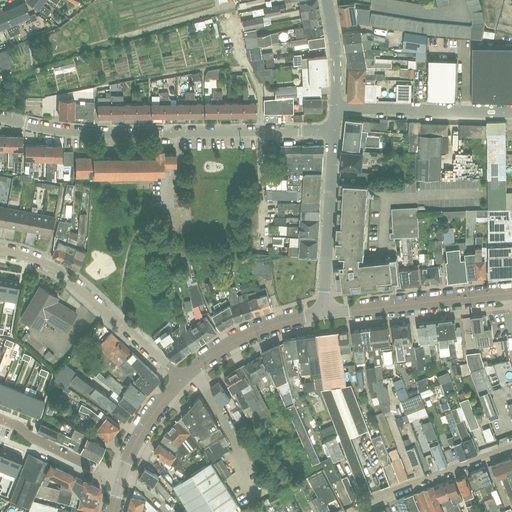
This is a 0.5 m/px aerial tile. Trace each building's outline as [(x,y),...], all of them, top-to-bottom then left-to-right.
[(44,1),(43,0),(26,0),(47,16),(51,10),(42,4),(44,1)] [(303,0),(298,1),(300,10),(318,6),(316,0),(303,0)] [(511,0),(482,0),(485,23),(488,26),(496,28),(496,29),(511,33),(511,0)] [(14,7),(20,20),(24,18),(26,24),(37,19),(34,14),(29,16),(24,3),(14,7)] [(480,3),(469,7),(471,13),(482,9),(480,3)] [(286,4),(271,7),(251,11),(252,17),(264,15),(265,17),(281,14),(280,11),(287,9),(286,4)] [(369,22),(370,10),(355,8),(355,4),(339,6),(342,25),(369,22)] [(318,6),(300,10),(301,18),(320,15),(318,6)] [(20,20),(14,7),(5,11),(15,35),(20,33),(15,22),(20,20)] [(15,35),(5,11),(0,12),(0,25),(1,29),(5,27),(10,37),(15,35)] [(320,15),(301,18),(303,27),(304,27),(321,23),(320,15)] [(264,25),(262,17),(242,21),(244,29),(264,25)] [(296,38),(305,36),(323,33),(321,23),(304,27),(303,27),(294,29),(296,38)] [(484,23),(472,25),(472,27),(471,38),(471,39),(482,39),(484,23)] [(255,34),(253,28),(243,30),(245,39),(253,38),(253,35),(255,34)] [(352,31),(343,33),(345,42),(367,39),(372,40),(374,35),(368,33),(361,33),(361,32),(352,31)] [(261,46),(272,44),(270,34),(243,40),(245,49),(246,48),(246,49),(261,46)] [(325,45),(323,36),(293,41),(294,46),(298,45),(308,44),(308,47),(325,45)] [(414,52),(416,52),(427,53),(427,38),(426,43),(423,42),(403,39),(406,43),(414,44),(414,52)] [(367,39),(345,42),(346,51),(364,49),(371,50),(372,40),(367,39)] [(0,51),(0,53),(5,68),(18,64),(17,59),(34,53),(30,42),(0,51)] [(381,46),(380,50),(388,51),(389,43),(385,43),(385,47),(381,46)] [(262,60),(261,46),(246,49),(247,57),(250,62),(262,60)] [(511,47),(473,47),(472,102),(511,102),(511,47)] [(364,49),(346,51),(348,60),(365,58),(375,58),(375,56),(380,56),(380,50),(371,50),(364,49)] [(416,52),(416,61),(426,61),(427,53),(416,52)] [(326,66),(326,57),(301,58),(302,68),(321,66),(326,66)] [(365,58),(348,60),(349,66),(367,67),(392,68),(392,64),(375,63),(375,58),(365,58)] [(267,68),(275,67),(274,59),(266,60),(267,68)] [(429,59),(427,100),(456,101),(457,62),(457,60),(429,59)] [(255,72),(256,72),(264,72),(264,71),(262,60),(250,62),(255,72)] [(321,66),(302,68),(302,77),(327,75),(326,66),(321,66)] [(349,68),(349,79),(375,80),(382,80),(385,80),(385,76),(375,75),(365,75),(365,69),(349,68)] [(205,79),(210,79),(217,79),(217,69),(208,71),(205,76),(205,79)] [(415,69),(414,69),(408,69),(401,69),(401,78),(408,78),(414,78),(415,69)] [(264,72),(256,72),(262,83),(263,87),(264,87),(268,87),(268,86),(266,71),(264,71),(264,72)] [(303,86),(296,86),(275,89),(275,99),(297,97),(299,97),(304,96),(305,97),(311,97),(310,90),(318,89),(318,85),(320,85),(320,84),(328,84),(327,75),(302,77),(303,86)] [(377,85),(375,85),(375,80),(349,79),(348,100),(376,101),(377,85)] [(396,101),(411,102),(412,85),(397,85),(396,101)] [(243,86),(243,92),(243,103),(243,116),(256,116),(256,103),(248,103),(248,92),(247,86),(243,86)] [(190,104),(190,117),(203,116),(202,104),(196,104),(196,99),(194,99),(194,92),(189,92),(189,99),(190,104)] [(211,98),(211,104),(204,104),(204,116),(217,116),(217,92),(212,92),(212,98),(211,98)] [(230,116),(230,104),(218,104),(218,99),(222,99),(222,92),(217,92),(217,116),(230,116)] [(164,117),(164,104),(163,93),(159,93),(159,100),(159,104),(151,104),(151,117),(164,117)] [(163,93),(164,104),(164,117),(177,117),(177,104),(170,104),(170,100),(168,100),(168,93),(164,93),(163,93)] [(303,111),(320,111),(319,98),(305,98),(305,97),(304,96),(299,97),(299,104),(303,104),(303,111)] [(59,100),(59,109),(93,110),(93,109),(94,109),(94,103),(85,103),(85,105),(74,105),(74,100),(59,100)] [(243,103),(230,104),(230,116),(243,116),(243,103)] [(136,105),(136,117),(149,117),(149,104),(136,105)] [(190,104),(177,104),(177,117),(190,117),(190,104)] [(109,105),(97,105),(97,118),(109,117),(109,105)] [(122,105),(115,105),(109,105),(109,117),(123,117),(122,105)] [(122,105),(123,117),(136,117),(136,105),(122,105)] [(59,118),(60,118),(84,118),(84,116),(86,117),(86,121),(93,121),(93,110),(59,109),(59,118)] [(346,119),(345,129),(362,131),(362,128),(387,130),(387,124),(363,121),(346,119)] [(488,122),(488,125),(488,139),(488,200),(488,209),(506,209),(506,122),(488,122)] [(345,129),(344,138),(361,140),(380,142),(380,137),(368,136),(368,132),(362,131),(345,129)] [(13,135),(4,135),(4,150),(8,150),(8,167),(13,167),(13,161),(13,135)] [(23,136),(13,135),(13,161),(18,161),(18,151),(22,151),(23,136)] [(413,144),(419,144),(420,137),(420,135),(414,135),(410,135),(409,143),(413,144)] [(431,137),(426,137),(420,137),(419,144),(419,153),(417,179),(439,180),(441,151),(448,151),(448,137),(443,137),(437,137),(431,137)] [(361,140),(344,138),(343,148),(363,150),(364,149),(365,147),(379,148),(380,142),(361,140)] [(29,160),(29,171),(29,175),(33,175),(34,171),(35,145),(25,145),(25,160),(29,160)] [(43,145),(35,145),(34,171),(33,175),(33,178),(38,178),(38,171),(38,160),(43,160),(43,145)] [(51,181),(52,146),(43,145),(43,160),(47,160),(47,180),(51,181)] [(288,174),(293,174),(305,174),(322,174),(324,145),(281,147),(281,156),(281,160),(280,167),(281,173),(288,174)] [(62,146),(52,146),(51,181),(56,181),(56,161),(61,161),(62,146)] [(175,165),(175,157),(175,154),(163,154),(163,149),(155,150),(155,157),(118,157),(118,156),(114,156),(114,157),(76,158),(76,177),(156,176),(156,174),(163,174),(163,170),(168,170),(168,165),(175,165)] [(341,162),(341,168),(362,170),(363,164),(368,164),(369,159),(372,160),(372,158),(379,159),(380,153),(364,152),(364,151),(343,149),(341,162)] [(64,152),(64,166),(73,166),(73,152),(64,152)] [(206,158),(206,175),(216,175),(216,157),(206,158)] [(216,157),(216,175),(225,175),(225,157),(216,157)] [(225,157),(225,175),(235,175),(235,157),(225,157)] [(235,157),(235,175),(245,175),(244,157),(235,157)] [(244,157),(245,175),(255,175),(254,157),(244,157)] [(196,158),(196,176),(206,175),(206,158),(196,158)] [(357,181),(367,181),(374,182),(374,173),(358,172),(357,181)] [(304,190),(305,174),(293,174),(288,174),(287,190),(288,190),(304,190)] [(304,190),(303,200),(320,201),(322,174),(305,174),(304,190)] [(384,288),(393,287),(393,283),(399,283),(396,258),(389,259),(389,263),(383,264),(382,260),(375,261),(375,264),(359,266),(360,257),(364,257),(364,250),(361,249),(361,243),(365,243),(365,235),(361,235),(362,228),(366,228),(366,221),(362,221),(363,214),(367,214),(367,207),(363,206),(364,199),(367,200),(368,184),(340,183),(340,192),(343,192),(343,197),(339,197),(339,206),(343,206),(342,212),(338,211),(338,220),(342,221),(341,226),(338,226),(337,235),(341,235),(341,240),(337,240),(336,249),(340,249),(340,256),(345,256),(344,264),(343,264),(344,268),(334,269),(337,289),(343,289),(343,292),(352,291),(352,288),(361,287),(362,290),(379,289),(379,285),(384,284),(384,288)] [(73,203),(75,185),(68,184),(67,184),(64,201),(70,202),(73,203)] [(273,190),(273,200),(288,200),(288,190),(287,190),(273,190)] [(294,209),(294,210),(310,210),(311,209),(320,210),(320,201),(303,200),(303,201),(302,201),(301,204),(279,203),(278,209),(285,209),(294,209)] [(96,207),(96,230),(106,230),(106,212),(106,207),(96,207)] [(115,207),(115,211),(115,230),(126,230),(125,207),(115,207)] [(419,237),(418,222),(418,213),(418,207),(392,209),(393,232),(390,233),(390,238),(401,238),(410,237),(419,237)] [(19,210),(7,208),(4,227),(16,229),(19,210)] [(489,259),(489,256),(497,256),(511,254),(511,208),(506,209),(488,209),(488,259),(489,259)] [(319,219),(320,210),(311,209),(310,210),(294,210),(293,214),(301,215),(300,218),(319,219)] [(16,229),(27,231),(31,212),(19,210),(16,229)] [(106,212),(106,230),(115,230),(115,211),(106,212)] [(442,211),(442,216),(442,217),(445,217),(445,219),(452,219),(452,217),(466,217),(466,211),(452,211),(442,211)] [(27,231),(39,233),(43,215),(31,212),(27,231)] [(428,222),(428,217),(427,212),(418,213),(418,222),(428,222)] [(78,270),(85,251),(81,250),(81,245),(82,240),(83,235),(84,234),(86,214),(79,214),(76,248),(69,265),(78,270)] [(39,233),(51,235),(55,217),(43,215),(39,233)] [(301,223),(300,227),(319,228),(319,219),(300,218),(290,218),(289,222),(301,223)] [(69,234),(69,232),(70,224),(59,221),(56,235),(60,237),(58,243),(55,242),(53,245),(56,246),(52,257),(52,258),(61,262),(67,244),(66,244),(69,234)] [(287,235),(299,236),(318,236),(319,228),(300,227),(287,226),(287,235)] [(453,228),(443,228),(444,244),(446,244),(454,243),(453,228)] [(283,237),(273,236),(273,245),(283,245),(283,237)] [(408,252),(412,252),(410,237),(401,238),(403,252),(408,252)] [(300,243),(300,247),(318,248),(318,239),(294,238),(294,242),(300,243)] [(435,264),(443,264),(444,264),(443,254),(442,241),(434,241),(435,264)] [(468,279),(465,253),(464,248),(466,248),(466,242),(454,243),(446,244),(447,252),(446,252),(446,261),(448,280),(468,279)] [(76,248),(67,244),(61,262),(69,265),(76,248)] [(318,248),(300,247),(292,246),(292,256),(317,258),(318,248)] [(476,247),(476,252),(475,261),(477,277),(486,276),(485,261),(482,261),(482,247),(476,247)] [(408,252),(408,255),(411,285),(420,284),(418,268),(414,268),(412,252),(408,252)] [(465,253),(468,279),(477,278),(477,277),(475,261),(476,252),(465,253)] [(252,264),(271,264),(271,255),(253,254),(252,264)] [(423,268),(420,268),(422,284),(431,283),(430,267),(429,254),(424,254),(424,258),(424,261),(422,262),(423,268)] [(499,275),(511,274),(511,254),(497,256),(499,275)] [(400,270),(401,286),(411,285),(408,255),(403,255),(405,269),(400,270)] [(488,259),(488,276),(498,276),(499,275),(497,256),(489,256),(489,259),(488,259)] [(431,283),(440,282),(438,266),(430,267),(431,283)] [(0,278),(0,297),(5,298),(8,280),(0,278)] [(149,278),(142,285),(155,298),(156,297),(162,290),(149,278)] [(8,280),(5,298),(16,300),(19,282),(8,280)] [(226,289),(224,280),(218,281),(220,291),(221,291),(223,298),(227,297),(225,289),(226,289)] [(208,295),(215,292),(211,281),(205,283),(208,295)] [(250,291),(247,284),(240,286),(242,293),(250,291)] [(142,285),(135,292),(149,304),(148,305),(150,306),(157,299),(156,297),(155,298),(142,285)] [(198,285),(190,288),(197,317),(202,315),(199,307),(205,304),(198,285)] [(40,287),(21,318),(39,329),(45,319),(65,331),(76,313),(56,301),(58,297),(40,287)] [(226,290),(227,293),(231,305),(230,306),(235,321),(263,312),(258,296),(258,291),(248,294),(248,293),(237,297),(234,287),(226,290)] [(266,289),(258,291),(258,296),(263,312),(272,309),(266,289)] [(135,292),(129,299),(142,311),(148,305),(149,304),(135,292)] [(129,299),(122,306),(135,319),(142,311),(129,299)] [(221,302),(219,303),(221,310),(227,326),(235,321),(230,306),(228,306),(226,300),(221,303),(221,302)] [(214,306),(217,312),(213,315),(220,330),(227,326),(221,310),(219,303),(214,306)] [(486,315),(471,317),(473,334),(475,334),(477,346),(493,344),(491,328),(488,328),(486,315)] [(208,338),(217,333),(206,317),(198,323),(208,338)] [(455,320),(455,319),(445,320),(448,344),(453,343),(452,337),(461,336),(460,327),(456,327),(455,320)] [(445,320),(436,321),(438,339),(439,349),(449,348),(448,344),(445,320)] [(201,344),(190,329),(187,331),(186,321),(179,322),(181,327),(182,334),(192,350),(201,344)] [(436,321),(426,322),(429,340),(438,339),(436,321)] [(429,340),(426,322),(417,323),(419,342),(420,342),(429,341),(429,340)] [(208,338),(198,323),(190,329),(201,344),(208,338)] [(413,347),(410,324),(401,325),(405,360),(416,359),(415,348),(416,348),(415,347),(413,347)] [(401,325),(391,326),(393,344),(395,344),(398,362),(405,360),(401,325)] [(372,347),(375,366),(376,372),(377,380),(382,379),(383,379),(381,364),(383,363),(382,358),(380,346),(390,345),(388,326),(370,328),(370,329),(372,347)] [(182,334),(181,327),(180,327),(173,332),(176,338),(175,339),(173,340),(185,355),(192,350),(182,334)] [(370,329),(361,330),(365,361),(369,360),(368,347),(372,347),(370,329)] [(96,330),(88,339),(93,343),(98,338),(101,335),(96,330)] [(356,362),(365,361),(361,330),(352,331),(354,349),(355,349),(356,362)] [(349,331),(339,332),(342,352),(351,350),(349,331)] [(343,447),(362,496),(371,492),(350,438),(369,431),(351,386),(346,386),(342,352),(339,332),(316,335),(324,390),(321,390),(343,447)] [(111,333),(98,347),(101,349),(107,343),(140,374),(141,373),(153,385),(158,380),(158,377),(132,353),(111,333)] [(175,362),(185,355),(173,340),(175,339),(171,333),(157,344),(161,348),(175,362)] [(307,336),(297,338),(299,356),(301,375),(310,374),(311,379),(315,378),(316,391),(321,390),(324,390),(316,335),(307,336)] [(297,338),(284,340),(287,357),(284,357),(289,377),(297,375),(295,370),(294,370),(294,364),(292,364),(291,356),(299,356),(297,338)] [(107,343),(101,349),(124,371),(147,392),(153,385),(141,373),(140,374),(107,343)] [(284,363),(280,343),(262,352),(266,360),(275,382),(277,387),(288,382),(284,363)] [(449,348),(451,363),(457,362),(455,343),(453,343),(448,344),(449,348)] [(426,359),(425,356),(424,346),(420,347),(416,348),(415,348),(416,359),(418,371),(427,370),(426,359)] [(49,350),(44,356),(50,362),(56,356),(49,350)] [(466,354),(467,361),(468,365),(470,372),(484,368),(480,353),(466,354)] [(267,387),(275,382),(266,360),(263,361),(261,356),(253,361),(267,387)] [(244,366),(253,381),(254,383),(255,382),(259,391),(267,387),(253,361),(244,366)] [(56,374),(54,380),(61,384),(66,388),(71,382),(81,390),(83,389),(101,402),(100,403),(104,406),(105,406),(124,421),(130,413),(77,373),(65,364),(56,374)] [(391,403),(389,397),(388,388),(386,389),(385,386),(384,387),(382,379),(377,380),(376,372),(375,366),(366,367),(368,382),(372,397),(377,397),(383,411),(390,410),(389,403),(391,403)] [(479,396),(480,395),(490,421),(499,417),(489,392),(495,390),(489,375),(486,367),(484,368),(470,372),(479,396)] [(249,383),(241,368),(233,373),(241,388),(257,420),(270,413),(259,391),(255,382),(254,383),(253,381),(249,383)] [(356,370),(356,371),(357,385),(365,383),(363,369),(356,370)] [(99,372),(95,376),(102,382),(106,378),(99,372)] [(233,373),(224,377),(233,392),(236,390),(239,396),(237,397),(243,410),(240,412),(241,415),(244,421),(247,419),(254,415),(257,420),(241,388),(233,373)] [(108,375),(106,378),(123,393),(137,404),(145,394),(131,383),(126,389),(108,375)] [(106,378),(102,382),(112,391),(120,397),(118,401),(131,412),(137,404),(123,393),(106,378)] [(416,382),(420,393),(431,388),(426,378),(416,382)] [(219,381),(211,387),(210,388),(222,404),(231,398),(219,381)] [(4,384),(0,393),(0,403),(7,406),(14,388),(4,384)] [(401,402),(409,398),(405,387),(396,391),(401,402)] [(14,388),(7,406),(17,410),(24,392),(14,388)] [(24,392),(17,410),(27,414),(34,396),(24,392)] [(425,407),(424,407),(420,394),(409,398),(401,402),(406,415),(425,407)] [(34,396),(27,414),(37,418),(44,400),(34,396)] [(211,462),(213,462),(224,479),(231,475),(220,455),(230,449),(228,445),(229,444),(201,396),(182,416),(199,443),(203,449),(211,462)] [(479,426),(468,398),(460,401),(471,429),(479,426)] [(435,408),(441,406),(439,399),(433,402),(435,408)] [(294,404),(287,408),(312,465),(320,461),(294,404)] [(81,405),(79,411),(88,414),(113,434),(119,426),(107,416),(103,420),(91,411),(90,409),(81,405)] [(308,405),(304,406),(310,420),(314,419),(308,405)] [(469,456),(478,453),(472,437),(471,438),(469,432),(467,433),(463,420),(461,421),(457,408),(451,410),(452,413),(464,443),(469,456)] [(79,411),(77,415),(84,421),(86,418),(97,428),(94,432),(107,442),(113,434),(88,414),(79,411)] [(454,444),(460,460),(469,456),(464,443),(452,413),(446,415),(453,436),(447,439),(450,446),(454,444)] [(199,443),(182,416),(178,421),(171,428),(185,439),(189,436),(196,447),(199,443)] [(270,432),(264,421),(259,424),(265,435),(270,432)] [(447,464),(442,449),(434,430),(430,421),(421,425),(428,441),(432,453),(433,453),(438,468),(447,464)] [(320,431),(316,422),(311,424),(315,433),(320,431)] [(412,442),(417,440),(412,429),(409,422),(404,424),(411,443),(412,442)] [(41,424),(37,431),(53,440),(55,436),(57,432),(41,424)] [(320,430),(324,439),(337,434),(333,425),(320,430)] [(165,435),(160,442),(174,453),(176,454),(182,462),(184,459),(181,457),(183,455),(184,456),(185,455),(179,446),(185,439),(171,428),(165,435)] [(73,432),(70,438),(83,444),(101,453),(105,445),(87,436),(74,430),(73,432)] [(57,432),(55,436),(58,437),(56,441),(62,444),(63,443),(64,440),(69,443),(75,445),(73,449),(79,452),(95,460),(97,461),(98,459),(101,453),(83,444),(70,438),(57,432)] [(324,440),(333,462),(345,458),(336,435),(324,440)] [(372,439),(383,467),(392,463),(384,445),(380,435),(372,439)] [(178,467),(182,462),(176,454),(174,453),(160,442),(154,451),(170,463),(178,467)] [(416,476),(425,472),(414,445),(406,448),(416,476)] [(2,449),(0,453),(0,468),(5,471),(12,453),(2,449)] [(389,452),(393,462),(400,459),(396,449),(389,452)] [(12,453),(5,471),(15,475),(22,457),(12,453)] [(28,453),(9,501),(11,502),(29,510),(31,506),(33,502),(36,495),(41,485),(46,486),(50,477),(61,482),(59,489),(87,497),(99,499),(101,491),(99,487),(84,480),(76,476),(51,464),(28,453)] [(321,461),(331,483),(340,479),(330,457),(321,461)] [(511,459),(511,457),(502,461),(511,488),(511,459)] [(399,482),(408,478),(401,459),(400,459),(393,462),(392,462),(399,482)] [(502,461),(492,464),(497,478),(501,477),(511,506),(511,488),(502,461)] [(222,480),(211,462),(191,475),(217,511),(238,511),(240,511),(242,511),(240,509),(222,480)] [(173,499),(172,496),(157,480),(159,477),(152,472),(154,469),(148,465),(146,468),(144,467),(139,475),(154,485),(154,484),(165,498),(167,500),(168,500),(169,502),(173,499)] [(492,482),(486,467),(477,470),(493,510),(497,509),(492,496),(492,495),(491,492),(494,490),(491,482),(492,482)] [(493,510),(477,470),(468,473),(474,488),(479,487),(488,510),(492,509),(493,510)] [(325,511),(337,511),(335,511),(330,511),(326,504),(336,499),(322,473),(309,479),(313,487),(316,495),(317,496),(325,511)] [(174,486),(189,511),(217,511),(191,475),(174,486)] [(461,478),(456,479),(467,506),(468,511),(471,511),(474,511),(472,505),(470,499),(474,497),(472,491),(466,476),(465,476),(463,475),(461,476),(461,478)] [(357,498),(347,476),(342,479),(351,500),(357,498)] [(299,483),(303,490),(303,489),(307,487),(308,490),(313,487),(309,479),(305,482),(304,480),(299,483)] [(460,511),(457,503),(462,501),(454,479),(444,482),(456,511),(460,511)] [(278,486),(281,492),(288,489),(292,487),(289,481),(278,486)] [(456,511),(444,482),(435,486),(442,505),(447,503),(450,511),(456,511)] [(303,490),(299,483),(292,487),(288,489),(293,497),(292,495),(303,490)] [(41,485),(36,495),(46,498),(50,499),(76,507),(97,511),(99,499),(87,497),(59,489),(46,486),(41,485)] [(441,510),(438,502),(432,487),(424,490),(418,492),(425,507),(424,507),(425,511),(433,511),(436,511),(441,510)] [(288,489),(281,492),(279,493),(282,499),(283,502),(293,497),(288,489)] [(132,496),(128,511),(156,511),(157,510),(140,494),(137,491),(134,490),(132,496)] [(415,511),(415,510),(423,507),(424,511),(425,511),(424,507),(425,507),(418,492),(413,494),(405,497),(410,511),(415,511)] [(282,499),(279,493),(269,499),(272,505),(282,499)] [(314,511),(325,511),(317,496),(311,499),(314,506),(312,507),(314,511)] [(410,511),(405,497),(396,500),(401,511),(410,511)] [(33,502),(31,506),(51,511),(91,511),(79,510),(72,508),(71,511),(58,508),(33,502)]
